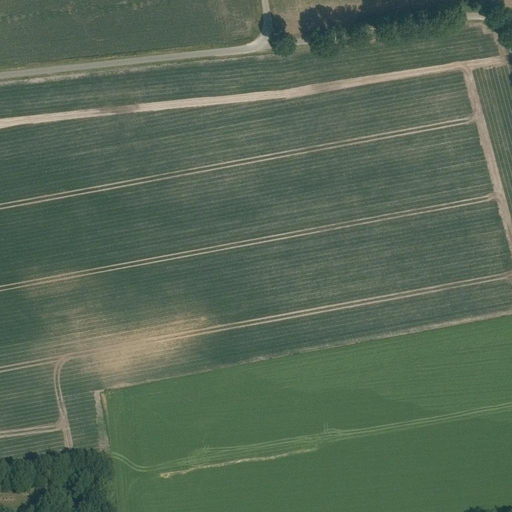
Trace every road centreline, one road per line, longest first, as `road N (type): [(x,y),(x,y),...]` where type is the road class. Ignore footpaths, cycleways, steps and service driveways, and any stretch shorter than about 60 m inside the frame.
road 1 (unclassified): [(0,74),(270,45)]
road 2 (unclassified): [(511,46),(495,18),(470,16),(270,45)]
